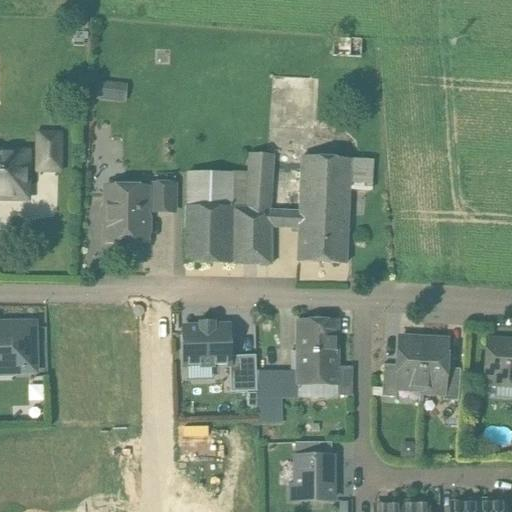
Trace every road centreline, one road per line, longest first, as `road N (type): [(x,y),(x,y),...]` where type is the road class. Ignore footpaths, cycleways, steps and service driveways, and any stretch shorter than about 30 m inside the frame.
road 1 (residential): [(149,298),(511,307)]
road 2 (residential): [(149,298),(162,511)]
road 3 (residential): [(0,295),(149,298)]
